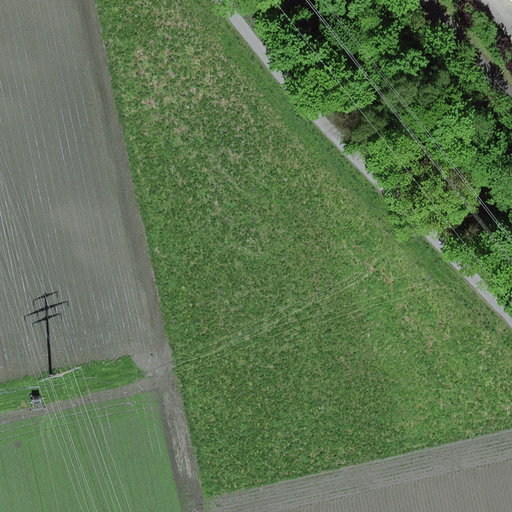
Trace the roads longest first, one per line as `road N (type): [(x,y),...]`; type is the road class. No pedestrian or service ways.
road 1 (track): [(197,511),(85,0)]
road 2 (track): [(224,0),(325,122),(511,317)]
road 3 (track): [(511,92),(433,0)]
